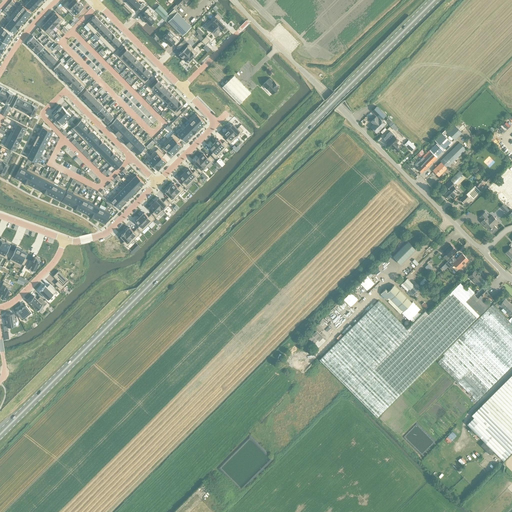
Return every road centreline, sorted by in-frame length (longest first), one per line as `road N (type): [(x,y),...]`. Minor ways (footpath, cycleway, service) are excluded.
road 1 (primary): [(0,434),(434,0)]
road 2 (unclassified): [(511,281),(233,0)]
road 3 (unknown): [(300,365),(450,220)]
road 4 (residential): [(42,115),(63,91),(156,183)]
road 5 (residential): [(93,0),(182,87)]
